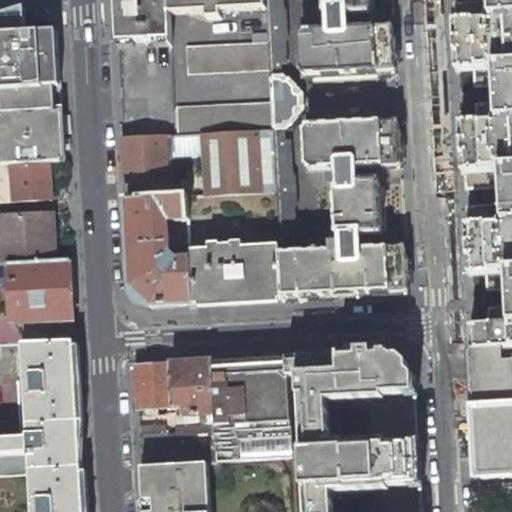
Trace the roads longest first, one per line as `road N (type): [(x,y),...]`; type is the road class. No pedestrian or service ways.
road 1 (residential): [(102,338),(449,318)]
road 2 (residential): [(102,338),(82,0)]
road 3 (residential): [(428,0),(449,318)]
road 4 (residential): [(449,318),(460,511)]
road 5 (residential): [(114,511),(102,338)]
